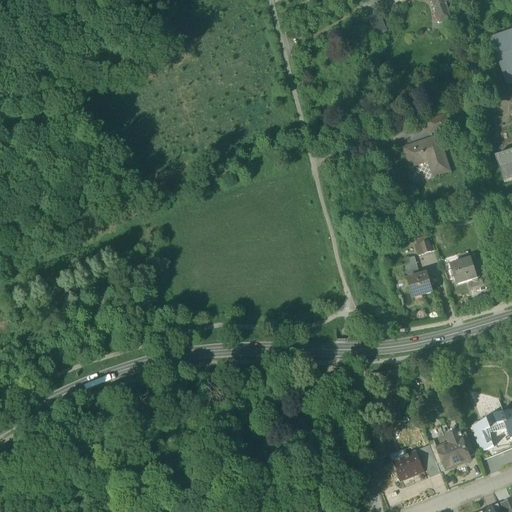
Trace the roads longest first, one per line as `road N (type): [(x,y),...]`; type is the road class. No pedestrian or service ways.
road 1 (secondary): [(511,316),(378,350),(239,350),(142,364),(0,429)]
road 2 (unclassified): [(368,475),(350,470),(333,427),(316,423),(243,453),(228,482),(181,511)]
road 3 (residential): [(333,238),(270,0)]
